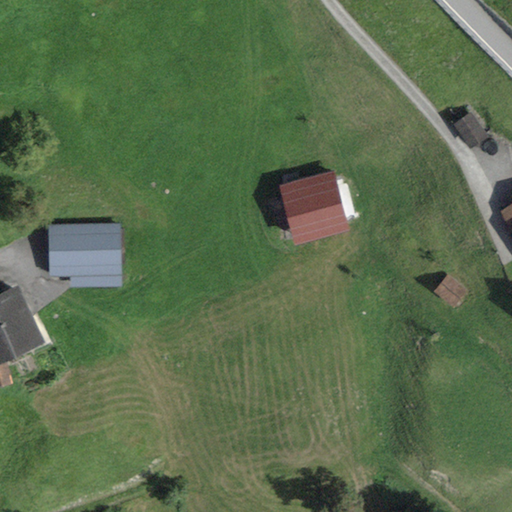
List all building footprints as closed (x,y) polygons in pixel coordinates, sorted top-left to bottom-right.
[(455,129),(475,155),(493,142),(474,116),(455,129)] [(337,169),(283,182),(296,236),(351,223),(350,219),(360,217),(353,190),(342,192),(337,169)] [(511,198),(500,208),(510,231),(511,233),(511,198)] [(121,220),(47,221),(48,272),(71,271),(71,284),(122,283),(121,220)] [(467,289),(447,273),(434,288),(454,305),(467,289)] [(0,355),(46,333),(18,277),(2,285),(0,281),(0,355)] [(6,360),(0,361),(0,381),(11,379),(6,360)]
